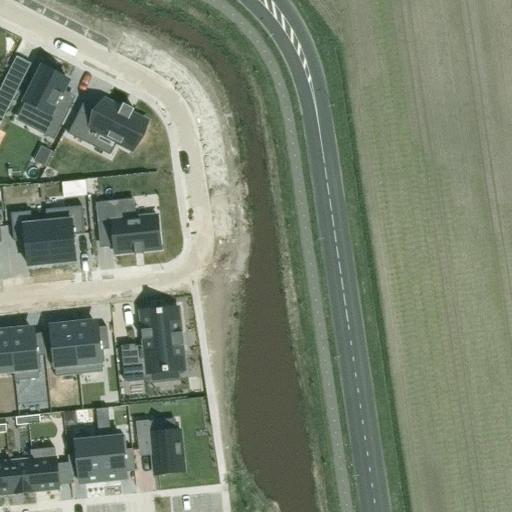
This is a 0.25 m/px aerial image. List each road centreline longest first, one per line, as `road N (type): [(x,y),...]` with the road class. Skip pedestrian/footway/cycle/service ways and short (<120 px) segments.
road 1 (residential): [(0,9),(167,98),(195,244),(186,272),(0,298)]
road 2 (secondary): [(317,126),(373,511)]
road 3 (secondary): [(247,0),(280,38),(317,126)]
road 4 (secondary): [(317,126),(312,59),(279,0)]
